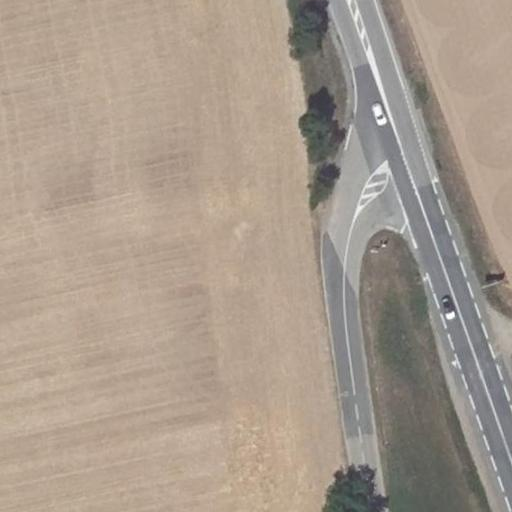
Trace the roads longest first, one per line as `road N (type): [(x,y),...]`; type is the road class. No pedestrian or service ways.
road 1 (unclassified): [(371,511),(342,307),(345,254),(363,195),(401,152)]
road 2 (secondary): [(511,463),(401,152)]
road 3 (secondary): [(401,152),(355,22)]
